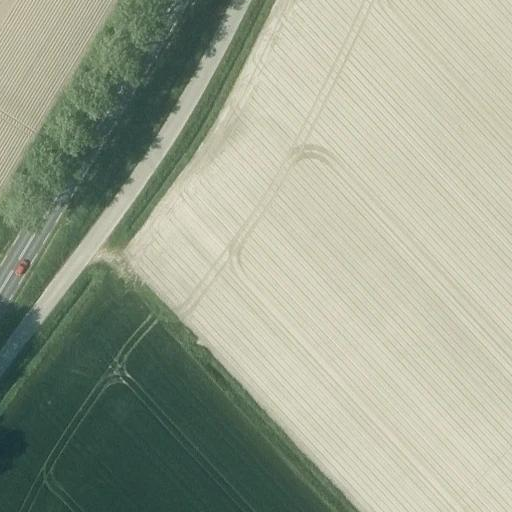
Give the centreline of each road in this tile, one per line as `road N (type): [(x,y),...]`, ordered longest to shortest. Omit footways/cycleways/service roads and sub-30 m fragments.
road 1 (unclassified): [(0,364),(177,125),(240,0)]
road 2 (primary): [(0,296),(177,0)]
